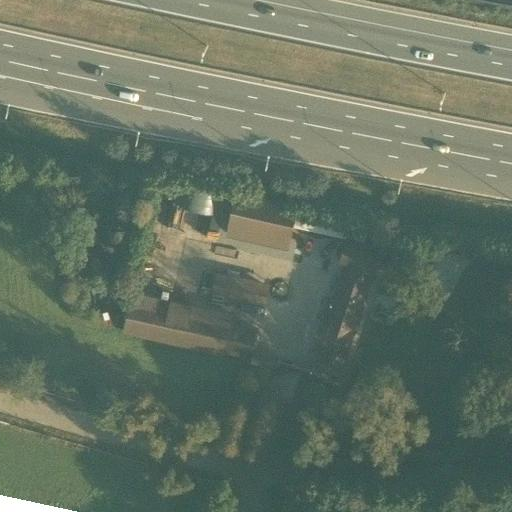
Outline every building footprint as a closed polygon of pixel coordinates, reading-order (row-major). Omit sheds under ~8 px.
[(298,206),(235,193),(226,237),(289,251),(298,206)] [(381,258),(384,249),(348,238),(339,265),(346,267),(334,302),(328,301),(313,346),(318,347),(309,375),(338,385),(375,276),(380,278),(381,280),(387,283),(391,279),(396,268),(395,263),(381,258)] [(212,293),(265,305),(270,285),(216,273),(212,293)] [(133,292),(124,334),(223,356),(224,353),(254,359),(254,361),(278,367),(280,359),(253,352),(259,329),(231,322),(233,315),(133,292)] [(354,385),(370,391),(376,376),(359,370),(354,385)]
